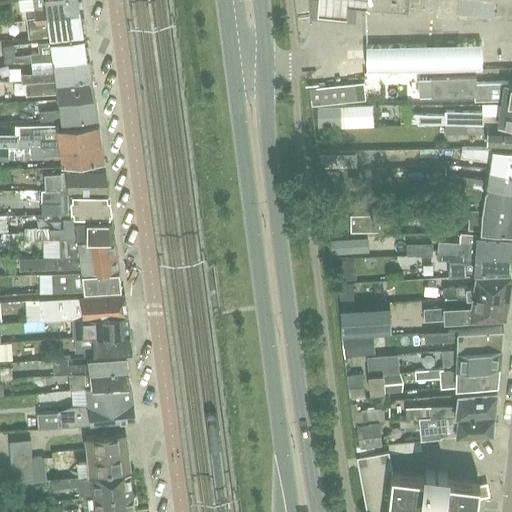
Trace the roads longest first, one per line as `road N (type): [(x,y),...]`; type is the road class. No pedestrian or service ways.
road 1 (residential): [(112,0),(180,511)]
road 2 (secondary): [(225,0),(292,511)]
road 3 (secondary): [(322,511),(257,0)]
